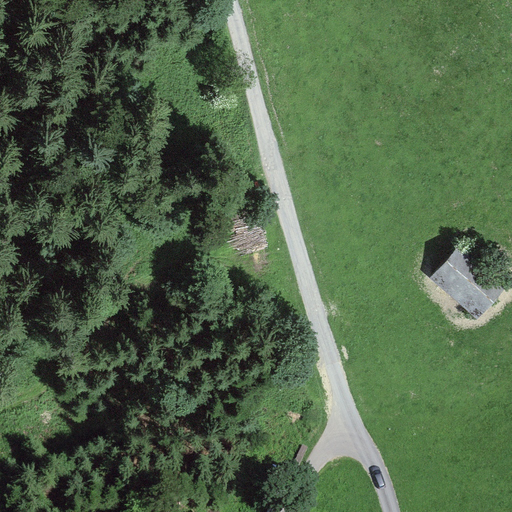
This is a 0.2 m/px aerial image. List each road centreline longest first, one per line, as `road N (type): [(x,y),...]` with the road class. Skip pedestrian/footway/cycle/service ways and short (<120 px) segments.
road 1 (track): [(347,424),(224,0)]
road 2 (unclassified): [(391,511),(347,424),(285,511)]
